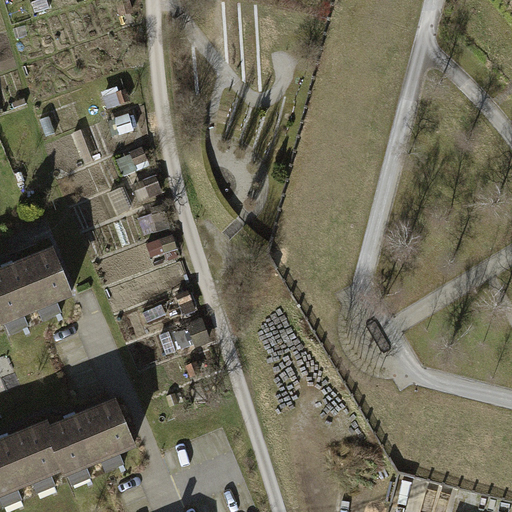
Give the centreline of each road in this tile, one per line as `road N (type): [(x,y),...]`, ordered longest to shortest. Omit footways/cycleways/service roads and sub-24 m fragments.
road 1 (track): [(511,400),(403,371),(362,346),(364,303),(438,0)]
road 2 (track): [(397,333),(511,258)]
road 3 (track): [(511,136),(428,41)]
